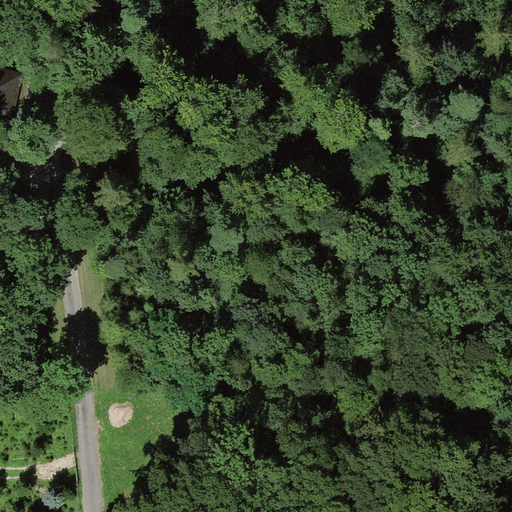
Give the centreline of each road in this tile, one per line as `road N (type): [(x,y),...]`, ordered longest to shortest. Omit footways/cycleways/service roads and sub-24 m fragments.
road 1 (track): [(49,181),(68,235),(94,511)]
road 2 (track): [(109,0),(75,81),(49,181)]
